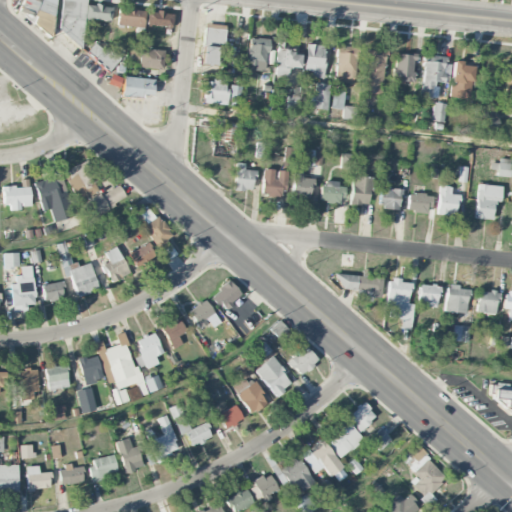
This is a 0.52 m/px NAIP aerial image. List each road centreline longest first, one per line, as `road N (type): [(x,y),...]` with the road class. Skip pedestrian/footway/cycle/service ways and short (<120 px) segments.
road 1 (primary): [(68,93),(511,482)]
road 2 (residential): [(368,356),(313,410),(224,468),(97,511)]
road 3 (residential): [(511,261),(288,237),(245,248)]
road 4 (residential): [(231,236),(135,310),(49,337),(0,341)]
road 5 (tertiary): [(511,21),(307,0)]
road 6 (residential): [(162,176),(177,150),(193,0)]
